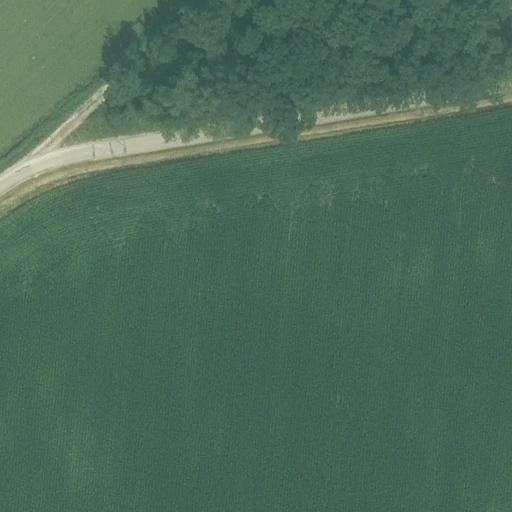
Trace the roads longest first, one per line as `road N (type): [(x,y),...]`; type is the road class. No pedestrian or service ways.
road 1 (unclassified): [(0,186),(22,169),(66,156),(511,83)]
road 2 (track): [(207,0),(22,169)]
